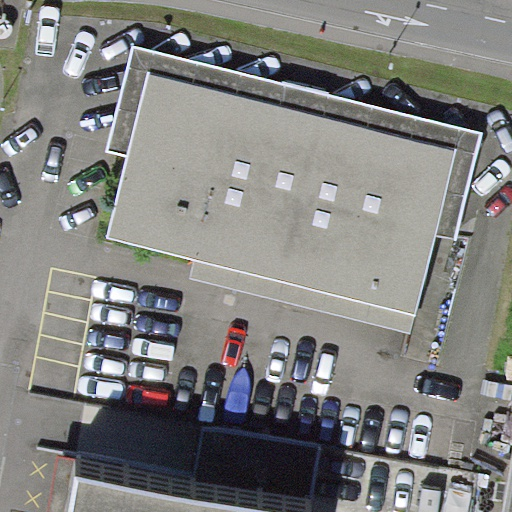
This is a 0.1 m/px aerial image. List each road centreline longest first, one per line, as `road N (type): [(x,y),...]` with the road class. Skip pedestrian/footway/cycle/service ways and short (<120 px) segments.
road 1 (unknown): [(401,511),(391,482),(360,458),(322,444),(110,410)]
road 2 (secondary): [(392,0),(511,24)]
